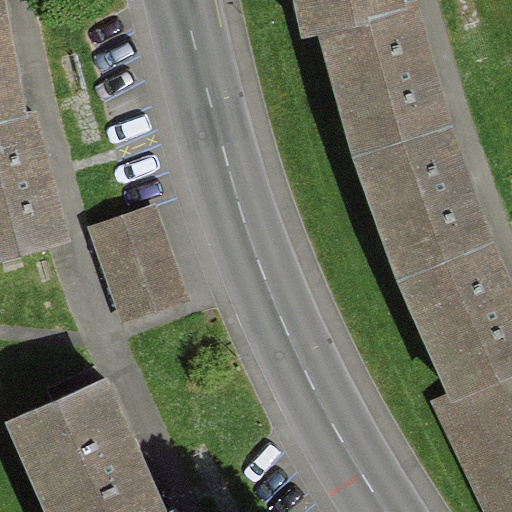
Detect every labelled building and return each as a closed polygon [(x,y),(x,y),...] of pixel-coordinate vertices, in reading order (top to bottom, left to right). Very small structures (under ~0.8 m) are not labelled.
[(23,111),(1,0),(0,0),(0,120),(24,115),(23,111)] [(404,4),(403,0),(301,0),(307,30),(324,29),(404,4)] [(404,4),(324,29),(357,151),(448,122),(413,1),(404,4)] [(33,109),(23,111),(24,115),(0,120),(0,253),(67,235),(33,109)] [(448,122),(357,151),(403,275),(491,240),(448,122)] [(135,216),(96,229),(128,319),(187,298),(154,209),(135,216)] [(511,288),(491,240),(403,275),(458,395),(496,377),(511,368),(511,288)] [(511,511),(511,410),(496,377),(458,395),(440,402),(492,511),(511,511)] [(165,511),(107,379),(13,419),(53,511),(165,511)]
